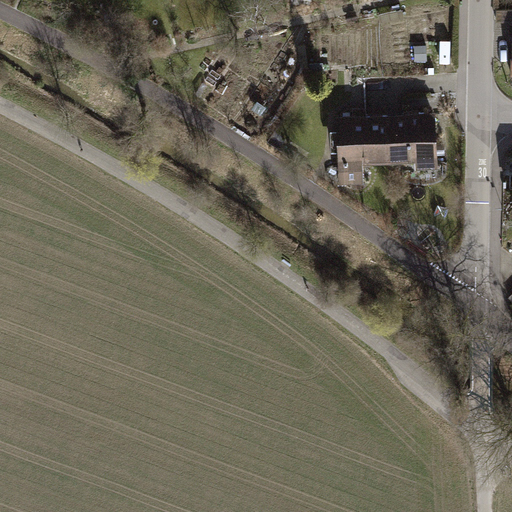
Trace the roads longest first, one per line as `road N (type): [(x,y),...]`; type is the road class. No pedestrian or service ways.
road 1 (unclassified): [(481,312),(486,511)]
road 2 (residential): [(479,117),(481,312)]
